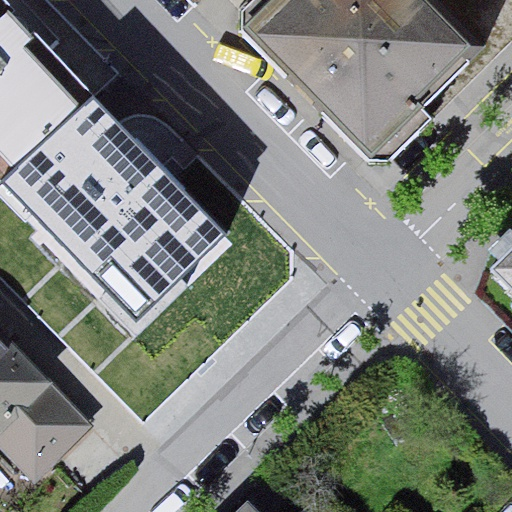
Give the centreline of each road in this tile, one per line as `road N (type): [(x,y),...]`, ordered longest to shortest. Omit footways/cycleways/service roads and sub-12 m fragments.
road 1 (residential): [(404,262),(125,0)]
road 2 (residential): [(404,262),(138,511)]
road 3 (residential): [(511,377),(404,262)]
road 4 (residential): [(511,157),(404,262)]
